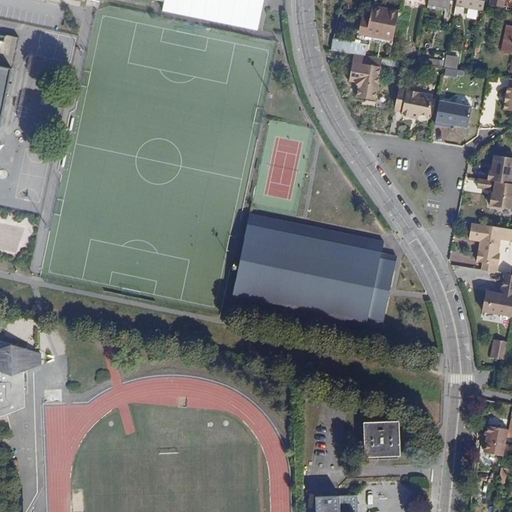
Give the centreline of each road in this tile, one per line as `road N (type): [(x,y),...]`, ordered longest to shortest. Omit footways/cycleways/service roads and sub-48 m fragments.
road 1 (residential): [(448,511),(457,342),(437,268)]
road 2 (residential): [(437,268),(455,161),(353,139)]
road 3 (residential): [(437,268),(353,139)]
road 4 (residential): [(353,139),(317,80),(302,0)]
